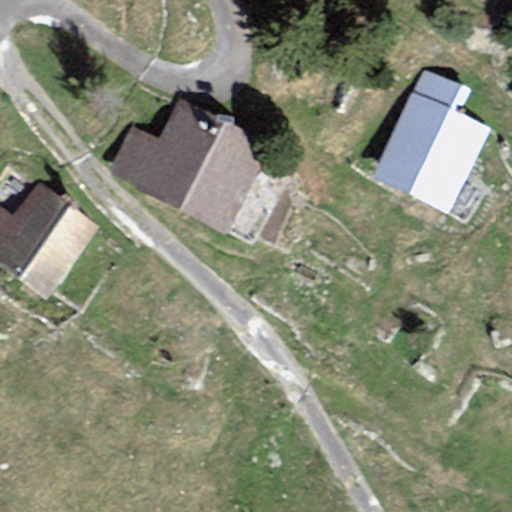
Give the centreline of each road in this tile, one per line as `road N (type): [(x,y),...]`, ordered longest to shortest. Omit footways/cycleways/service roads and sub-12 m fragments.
road 1 (track): [(371,511),(263,349),(55,128),(0,57)]
road 2 (track): [(0,10),(24,0),(51,5),(162,75),(199,85),(216,81),(232,50),(217,0)]
